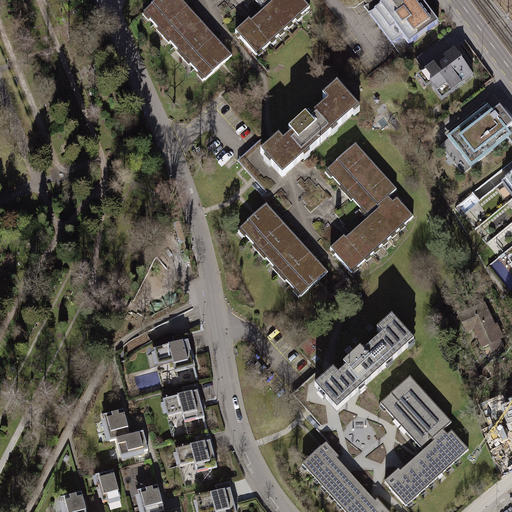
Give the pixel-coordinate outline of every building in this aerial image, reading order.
[(232,56),(181,0),(156,0),(143,12),(205,80),(232,56)] [(249,20),(236,31),(256,54),(310,6),(303,0),(275,0),(251,22),(249,20)] [(425,0),(387,0),(372,11),(400,51),(441,22),(425,0)] [(453,45),(420,69),(444,102),(477,78),(453,45)] [(278,136),(262,151),(283,175),(360,107),(337,82),(323,94),(328,99),(311,113),(309,110),(289,128),(293,132),(283,141),(278,136)] [(511,126),(511,119),(500,104),(493,110),(488,104),(445,138),(470,170),(509,139),(504,132),(508,129),(511,126)] [(356,145),(326,171),(368,218),(389,198),(397,191),(356,145)] [(368,218),(333,249),(354,271),(414,216),(397,198),(393,202),(389,198),(368,218)] [(327,273),(266,205),(240,229),(301,297),(327,273)] [(496,327),(486,303),(455,316),(463,336),(474,331),(482,350),(488,347),(494,359),(507,354),(502,343),(505,342),(498,326),(496,327)] [(333,369),(316,385),(336,408),(414,339),(393,316),(373,334),(378,340),(363,353),(358,347),(340,362),(346,369),(339,375),(333,369)] [(168,345),(154,349),(158,366),(172,362),(173,365),(175,372),(194,366),(187,340),(182,341),(178,342),(171,344),(168,345)] [(412,377),(382,403),(423,448),(452,421),(412,377)] [(177,396),(160,400),(165,417),(183,413),(183,416),(185,423),(205,418),(199,391),(192,392),(188,393),(184,394),(177,396)] [(110,413),(102,416),(108,437),(130,431),(129,427),(125,413),(124,409),(118,411),(114,412),(112,413),(110,413)] [(448,430),(386,483),(407,507),(469,454),(448,430)] [(137,434),(116,439),(117,442),(117,445),(120,457),(147,450),(142,432),(139,433),(137,434)] [(190,446),(174,450),(179,468),(194,464),(196,474),(220,467),(214,444),(212,438),(211,434),(194,438),(196,444),(194,445),(190,446)] [(391,511),(328,442),(302,465),(345,511),(391,511)] [(113,470),(94,475),(102,503),(107,502),(108,506),(122,502),(121,498),(120,495),(119,491),(119,488),(116,478),(115,474),(113,470)] [(145,490),(136,492),(137,495),(134,497),(138,511),(155,511),(164,509),(163,504),(162,500),(160,493),(159,490),(158,486),(152,488),(145,490)] [(210,494),(197,497),(200,510),(213,507),(214,511),(236,511),(230,489),(224,490),(210,494)] [(68,496),(62,498),(63,502),(64,504),(66,511),(85,511),(84,508),(82,499),(81,497),(80,493),(75,494),(68,496)]
